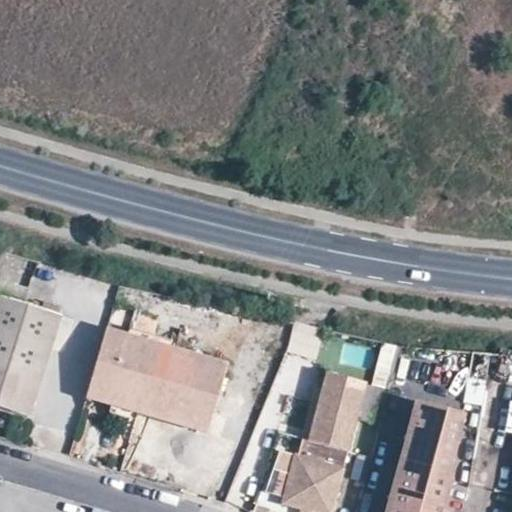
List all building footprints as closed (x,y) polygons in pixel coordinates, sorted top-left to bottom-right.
[(0,401),(32,410),(61,311),(0,292),(0,401)] [(231,338),(281,348),(294,322),(236,311),(231,338)] [(111,405),(136,413),(206,433),(225,365),(105,331),(85,398),(111,405)] [(294,511),(331,511),(363,386),(323,376),(306,446),(299,444),(294,462),(292,461),(281,509),(294,511)] [(134,422),(136,413),(111,405),(109,414),(129,420),(134,422)] [(415,407),(388,511),(446,511),(453,487),(446,485),(463,419),(415,407)]
